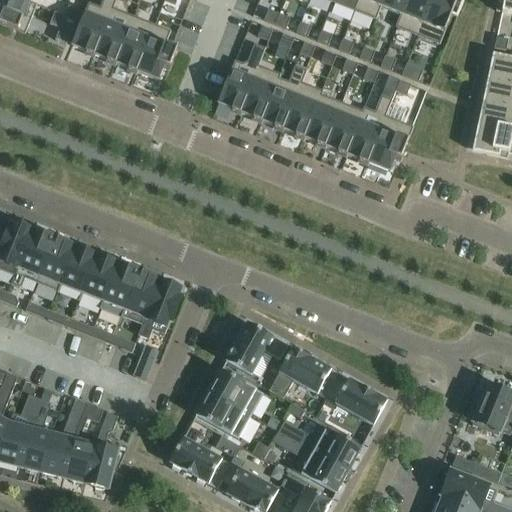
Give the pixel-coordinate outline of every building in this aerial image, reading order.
[(0,0),(0,19),(1,20),(0,24),(0,26),(26,36),(37,8),(17,0),(0,0)] [(89,5),(72,48),(87,54),(86,55),(94,58),(116,0),(104,0),(101,10),(89,5)] [(116,0),(94,58),(95,58),(95,57),(108,62),(107,63),(115,66),(134,18),(114,11),(117,0),(116,0)] [(334,0),(333,4),(354,13),(359,0),(334,0)] [(359,0),(354,13),(376,21),(383,0),(359,0)] [(383,0),(376,21),(376,22),(382,9),(401,16),(396,29),(397,30),(408,0),(383,0)] [(408,0),(397,30),(418,38),(432,0),(408,0)] [(432,0),(418,38),(440,47),(452,17),(457,19),(464,2),(458,0),(432,0)] [(511,0),(499,0),(496,13),(502,14),(502,15),(511,17),(511,0)] [(69,8),(65,19),(76,23),(80,12),(69,8)] [(269,12),(264,23),(275,27),(279,16),(269,12)] [(55,14),(50,26),(60,30),(65,19),(55,14)] [(279,16),(275,27),(286,31),(290,20),(279,16)] [(134,18),(115,66),(116,66),(116,65),(129,70),(129,72),(136,75),(155,27),(134,18)] [(60,30),(55,42),(66,47),(76,23),(65,19),(60,30)] [(301,25),(297,35),(307,40),(312,29),(301,25)] [(155,27),(136,75),(137,75),(137,74),(159,82),(165,67),(170,70),(178,51),(166,46),(171,33),(155,27)] [(262,28),(258,39),(269,43),(273,32),(262,28)] [(322,33),(318,44),(328,48),(333,37),(322,33)] [(283,37),(279,47),(290,52),(294,41),(283,37)] [(497,39),(495,51),(506,53),(509,42),(497,39)] [(343,41),(339,52),(350,56),(354,46),(343,41)] [(305,45),(300,56),(311,60),(315,49),(305,45)] [(235,63),(218,106),(233,112),(233,113),(240,116),(259,68),(266,51),(255,46),(248,63),(243,66),(235,63)] [(364,50),(360,60),(371,65),(375,54),(364,50)] [(326,53),(321,64),(332,68),(337,58),(326,53)] [(511,60),(493,56),(488,80),(511,84),(511,60)] [(386,58),(381,69),(392,73),(396,62),(386,58)] [(347,62),(343,73),(353,77),(358,66),(347,62)] [(407,66),(402,77),(419,84),(423,73),(407,66)] [(259,68),(240,116),(241,116),(241,115),(254,120),(254,121),(261,124),(280,76),(259,68)] [(280,76),(261,124),(262,124),(262,123),(275,128),(275,129),(282,132),(306,73),(296,68),(289,84),(280,80),(281,77),(280,76)] [(368,70),(364,81),(375,85),(379,74),(368,70)] [(306,73),(282,132),(283,133),(283,132),(297,137),(296,138),(304,141),(322,93),(302,85),(307,73),(306,73)] [(389,79),(385,89),(396,94),(400,83),(389,79)] [(511,84),(488,80),(484,102),(511,108),(511,84)] [(400,83),(396,94),(407,98),(411,87),(400,83)] [(322,93),(304,141),(305,140),(318,145),(317,146),(325,149),(342,105),(322,97),(323,94),(322,93)] [(365,110),(346,158),(347,158),(347,157),(360,162),(360,163),(367,166),(386,119),(393,103),(382,98),(375,114),(365,110)] [(511,108),(484,102),(479,124),(511,131),(511,108)] [(342,105),(325,149),(326,150),(326,148),(339,153),(338,155),(346,158),(365,110),(364,110),(363,114),(342,105)] [(386,119),(367,166),(368,166),(368,165),(390,174),(396,159),(401,161),(405,153),(414,129),(386,119)] [(511,131),(479,124),(474,148),(488,151),(487,156),(507,161),(509,155),(511,155),(511,131)] [(0,251),(0,271),(15,278),(34,230),(21,225),(20,228),(18,227),(11,224),(0,251)] [(15,278),(12,287),(20,290),(22,289),(26,280),(38,285),(55,242),(47,239),(48,236),(34,230),(15,278)] [(55,242),(38,285),(59,294),(76,250),(68,247),(69,245),(68,244),(59,240),(57,241),(56,242),(55,242)] [(76,250),(59,294),(80,302),(97,259),(90,256),(91,253),(79,248),(78,251),(76,250)] [(97,259),(80,302),(101,310),(118,267),(111,264),(112,261),(102,257),(100,256),(99,259),(97,259)] [(118,267),(101,310),(122,319),(139,275),(138,275),(139,272),(127,267),(126,270),(118,267)] [(139,275),(122,319),(143,327),(162,281),(151,276),(150,279),(141,276),(139,275)] [(143,327),(138,338),(149,342),(153,332),(165,337),(168,330),(170,324),(172,325),(182,298),(181,298),(183,292),(180,291),(181,288),(162,281),(143,327)] [(0,291),(0,303),(4,305),(8,295),(7,295),(0,291)] [(8,295),(4,305),(17,310),(19,305),(16,299),(10,296),(8,295)] [(30,305),(26,314),(48,322),(51,314),(49,313),(30,305)] [(51,314),(48,322),(69,331),(72,322),(51,314)] [(72,322),(69,331),(89,339),(93,330),(90,329),(72,322)] [(248,326),(227,364),(251,378),(265,354),(281,362),(288,348),(248,326)] [(93,330),(89,339),(111,347),(115,338),(93,329),(93,330)] [(115,338),(111,347),(132,356),(136,346),(115,338)] [(146,350),(142,360),(154,364),(158,355),(146,350)] [(279,375),(269,393),(283,401),(293,383),(318,397),(327,402),(340,377),(332,372),(293,351),(279,375)] [(142,360),(134,378),(147,383),(154,364),(142,360)] [(222,373),(209,395),(251,418),(263,396),(222,373)] [(0,449),(10,424),(2,421),(18,380),(10,376),(8,375),(7,375),(2,387),(0,392),(0,449)] [(340,377),(327,402),(336,407),(374,428),(388,403),(349,382),(340,377)] [(481,406),(472,428),(499,438),(501,433),(510,437),(511,432),(511,396),(489,387),(484,398),(481,406)] [(45,391),(40,402),(48,405),(52,394),(45,391)] [(209,395),(196,418),(238,441),(251,418),(209,395)] [(10,424),(0,449),(0,464),(19,469),(29,430),(40,402),(29,397),(21,418),(14,415),(10,424)] [(29,430),(19,469),(42,475),(51,436),(49,435),(46,435),(43,428),(52,406),(48,405),(40,402),(29,430)] [(51,436),(42,475),(64,480),(74,438),(75,438),(83,418),(87,407),(85,406),(76,402),(62,439),(51,436)] [(74,438),(64,480),(86,486),(97,443),(81,439),(89,420),(99,424),(104,413),(87,407),(83,418),(75,438),(74,438)] [(294,407),(290,415),(301,421),(305,413),(294,407)] [(325,424),(329,417),(322,413),(318,420),(325,424)] [(97,443),(86,486),(94,488),(95,490),(103,492),(105,491),(109,492),(120,448),(106,444),(108,436),(113,434),(119,419),(116,418),(108,415),(97,443)] [(272,419),(267,428),(279,434),(284,425),(272,419)] [(284,425),(279,434),(349,473),(362,450),(327,431),(318,426),(311,438),(285,424),(284,425)] [(279,434),(273,445),(299,459),(292,472),(301,476),(336,496),(349,473),(279,434)] [(184,441),(170,465),(209,487),(218,492),(221,486),(232,467),(231,467),(222,462),(184,441)] [(259,444),(253,455),(264,461),(270,450),(259,444)] [(456,458),(453,467),(498,486),(502,476),(456,458)] [(232,467),(221,486),(230,491),(226,497),(254,511),(268,511),(279,493),(258,482),(242,472),(246,465),(236,460),(235,459),(231,467),(232,467)] [(452,474),(442,498),(445,499),(478,511),(511,511),(495,505),(494,503),(498,492),(452,474)] [(289,475),(281,488),(302,499),(294,511),(327,511),(331,505),(308,491),(310,487),(289,475)] [(502,476),(498,486),(511,490),(511,479),(502,475),(502,476)] [(439,504),(435,511),(478,511),(445,499),(444,500),(442,505),(439,504)]
